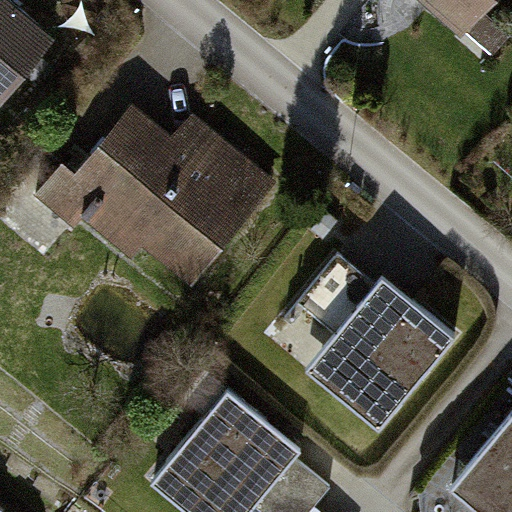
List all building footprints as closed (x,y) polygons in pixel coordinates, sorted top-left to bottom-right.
[(0,0),(0,99),(48,34),(7,4),(10,0),(0,0)] [(439,0),(465,20),(480,0),(439,0)] [(511,0),(490,0),(474,27),(500,43),(511,23),(511,0)] [(160,111),(91,190),(166,254),(186,231),(231,270),(305,185),(232,122),(207,151),(160,111)] [(362,283),(326,253),(290,295),(331,329),(301,364),(369,421),(445,333),(372,271),(362,283)] [(217,383),(144,475),(190,511),(235,511),(248,497),(267,511),(301,511),(322,486),(283,456),(294,443),(217,383)] [(511,511),(511,391),(441,481),(481,511),(511,511)]
